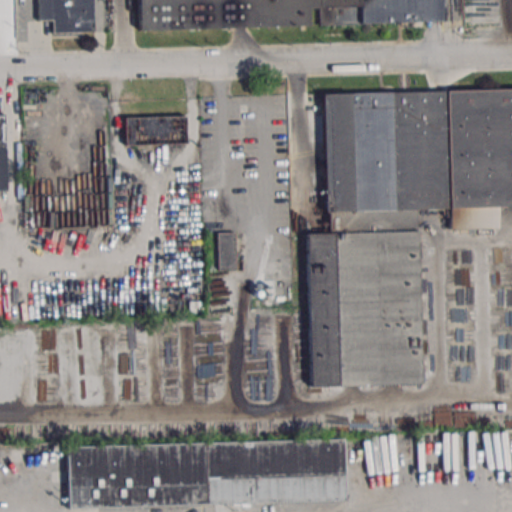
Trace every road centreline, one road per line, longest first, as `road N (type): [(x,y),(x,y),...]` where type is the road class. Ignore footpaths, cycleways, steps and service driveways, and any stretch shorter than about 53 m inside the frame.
road 1 (residential): [(0,69),(511,55)]
road 2 (residential): [(0,415),(436,404)]
